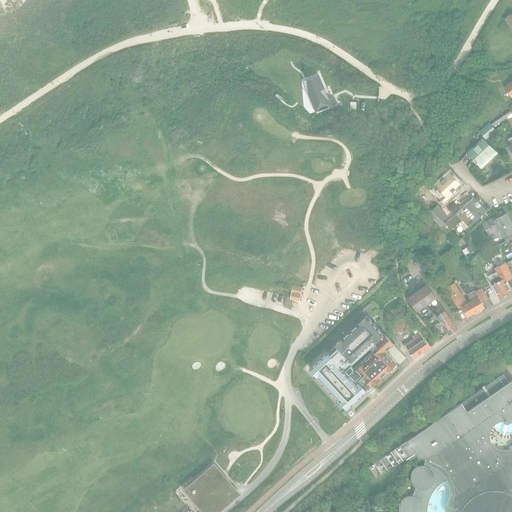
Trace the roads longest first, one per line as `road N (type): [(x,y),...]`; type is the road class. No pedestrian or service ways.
road 1 (secondary): [(264,511),(432,364),(511,313)]
road 2 (track): [(495,0),(451,71),(408,94),(309,35),(257,24)]
